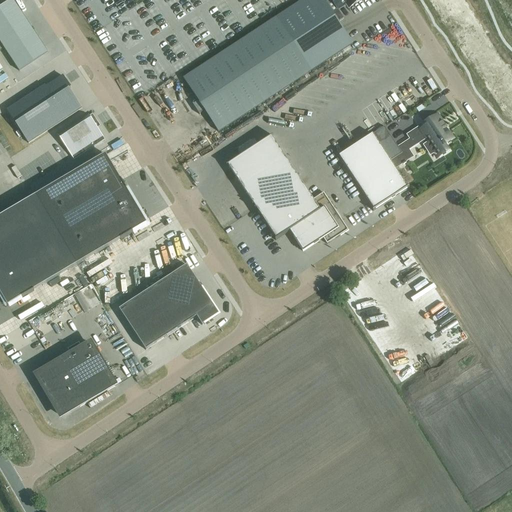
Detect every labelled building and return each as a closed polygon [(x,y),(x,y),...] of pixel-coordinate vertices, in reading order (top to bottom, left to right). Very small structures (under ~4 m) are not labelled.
[(13,0),(0,8),(0,43),(20,73),(48,54),(13,0)] [(337,8),(331,0),(329,0),(325,3),(323,0),(303,0),(184,79),(218,132),(353,44),(338,22),(344,19),(337,8)] [(207,0),(228,31),(275,0),(207,0)] [(361,0),(331,0),(337,8),(345,2),(349,8),(361,0)] [(46,86),(7,111),(29,143),(81,109),(69,90),(71,89),(63,77),(47,88),(46,86)] [(89,115),(58,135),(74,160),(105,141),(97,129),(89,116),(89,115)] [(401,154),(390,161),(395,169),(403,164),(403,165),(406,163),(406,162),(413,157),(408,150),(428,138),(430,141),(437,152),(439,155),(440,156),(448,151),(444,145),(453,139),(438,116),(425,124),(427,127),(420,131),(418,128),(407,135),(410,140),(398,148),(401,154)] [(384,127),(339,157),(374,211),(408,189),(395,169),(390,161),(401,154),(398,148),(384,127)] [(276,241),(290,232),(303,252),(323,239),(327,245),(348,231),(324,193),(313,200),(272,137),(273,136),(259,145),(254,138),(255,138),(255,137),(235,150),(236,151),(236,150),(241,157),(227,166),(227,167),(228,166),(253,204),(252,205),(253,206),(254,205),(256,208),(255,209),(256,209),(277,240),(275,240),(276,241)] [(106,155),(0,217),(0,293),(8,307),(22,298),(121,240),(133,233),(147,225),(127,190),(122,181),(121,181),(106,155)] [(212,308),(214,306),(187,266),(120,310),(146,351),(197,317),(202,326),(217,316),(212,308)] [(115,387),(89,343),(37,374),(47,392),(49,391),(64,416),(80,407),(80,408),(115,387)]
